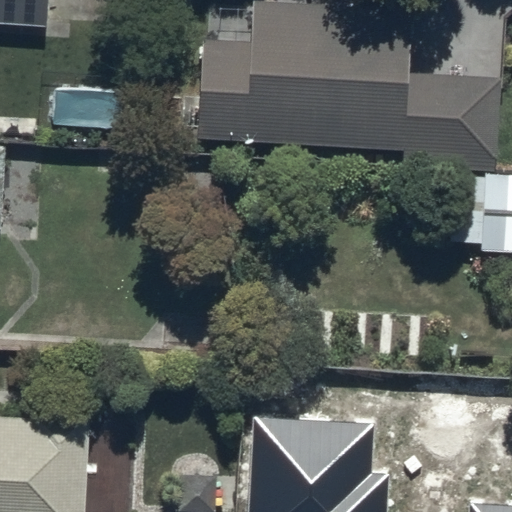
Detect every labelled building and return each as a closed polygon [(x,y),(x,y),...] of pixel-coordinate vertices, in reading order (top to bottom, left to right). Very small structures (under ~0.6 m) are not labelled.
[(0,0),(0,23),(47,25),(48,0),(0,0)] [(204,35),(200,137),(402,145),(402,160),(496,164),(499,75),(405,71),(408,6),(257,0),(250,0),(250,37),(204,35)] [(10,146),(0,145),(0,231),(5,232),(10,146)] [(511,175),(458,174),(457,244),(482,245),(481,249),(511,249),(511,175)] [(302,369),(299,417),(339,420),(343,373),(302,369)] [(0,511),(86,511),(91,412),(34,409),(33,418),(0,415),(0,511)]
